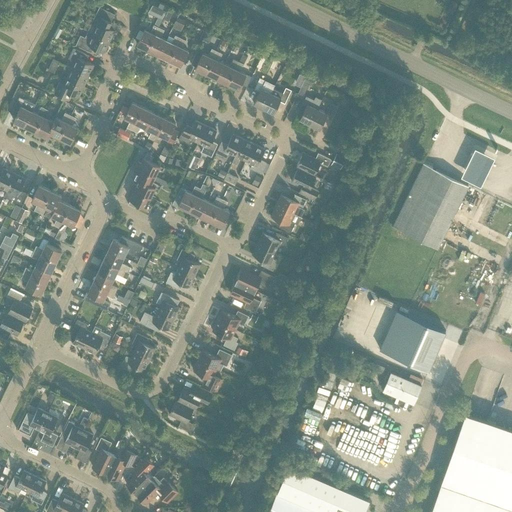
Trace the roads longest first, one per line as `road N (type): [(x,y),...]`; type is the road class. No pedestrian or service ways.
road 1 (residential): [(228,244),(245,234),(289,144),(120,52)]
road 2 (residential): [(38,345),(136,393),(152,392),(228,244)]
road 3 (secondary): [(511,111),(280,0)]
road 4 (unclassified): [(398,511),(471,341),(511,354)]
road 5 (residential): [(38,345),(101,202)]
road 6 (residential): [(116,511),(106,489),(13,443),(0,426)]
road 7 (residential): [(228,244),(177,220),(173,229),(101,202)]
road 8 (residential): [(78,174),(108,110),(96,104),(120,52)]
